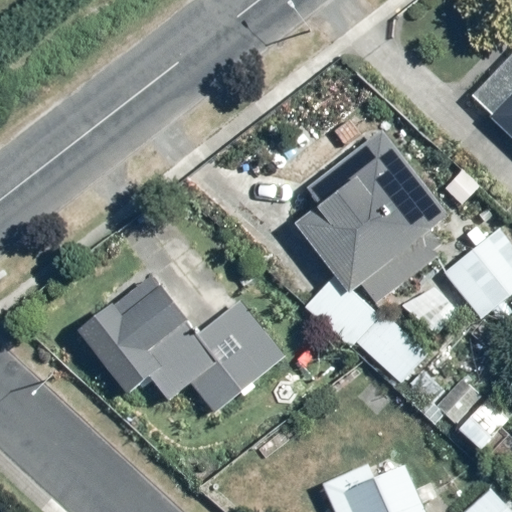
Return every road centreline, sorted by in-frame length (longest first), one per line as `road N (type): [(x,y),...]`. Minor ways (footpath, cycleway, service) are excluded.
road 1 (tertiary): [(0,198),(256,0)]
road 2 (residential): [(0,408),(111,511)]
